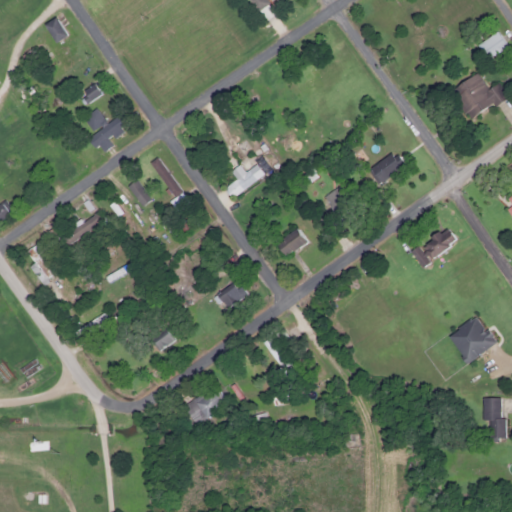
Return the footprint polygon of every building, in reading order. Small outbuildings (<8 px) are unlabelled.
[(265,0),(248,0),(255,11),(267,3),(265,0)] [(55,41),(66,34),(54,16),(43,23),(55,41)] [(476,43),(487,58),(506,45),(495,30),(476,43)] [(496,81),(485,88),(475,72),(450,88),(468,118),(505,95),(496,81)] [(266,108),(271,115),(295,99),(289,91),(266,108)] [(88,136),(97,149),(127,127),(118,114),(105,123),(94,107),(82,116),(93,132),(88,136)] [(399,164),(389,151),(368,167),(379,180),(399,164)] [(148,161),(173,198),(170,200),(173,204),(184,197),(156,156),(148,161)] [(235,179),(222,185),(226,195),(261,177),(251,156),(229,167),(235,179)] [(140,204),(149,198),(136,178),(126,185),(140,204)] [(0,219),(9,212),(0,201),(0,219)] [(67,245),(102,218),(95,208),(59,235),(67,245)] [(187,217),(180,223),(185,230),(192,225),(187,217)] [(274,241),(283,254),(304,240),(295,227),(274,241)] [(420,240),(427,255),(454,243),(447,228),(420,240)] [(418,267),(427,260),(416,245),(407,252),(418,267)] [(102,272),(105,280),(130,272),(128,264),(102,272)] [(245,291),(235,279),(215,295),(226,307),(245,291)] [(77,327),(82,335),(108,320),(102,312),(77,327)] [(446,334),(465,361),(493,342),(474,315),(446,334)] [(147,338),(158,350),(173,336),(161,324),(147,338)] [(285,369),(294,361),(269,334),(260,343),(285,369)] [(181,405),(195,424),(225,402),(212,383),(181,405)] [(480,418),(488,419),(487,439),(501,439),(501,397),(480,396),(480,418)] [(248,417),(250,422),(258,418),(256,413),(248,417)]
